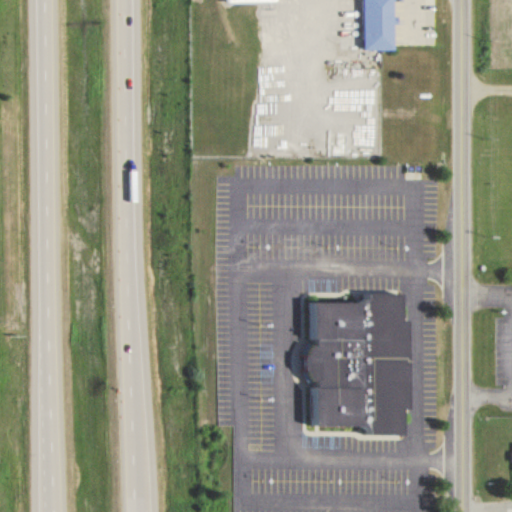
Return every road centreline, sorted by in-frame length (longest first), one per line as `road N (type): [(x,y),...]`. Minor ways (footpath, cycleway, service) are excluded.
road 1 (motorway): [(136,511),(128,0)]
road 2 (motorway): [(48,0),(55,511)]
road 3 (residential): [(460,511),(456,0)]
